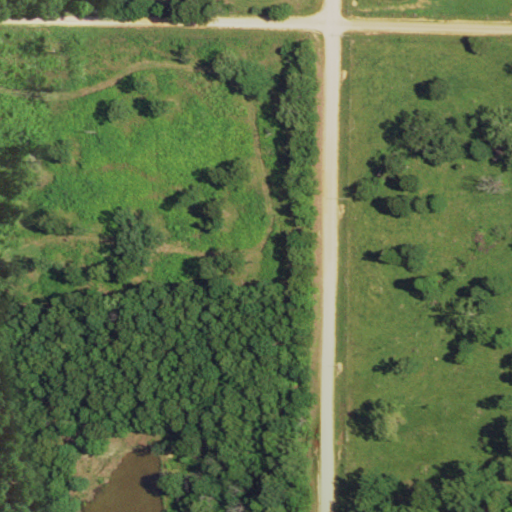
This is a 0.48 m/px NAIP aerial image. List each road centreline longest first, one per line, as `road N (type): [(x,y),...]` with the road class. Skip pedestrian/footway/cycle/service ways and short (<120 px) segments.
road 1 (residential): [(511,33),(0,19)]
road 2 (residential): [(323,511),(326,0)]
